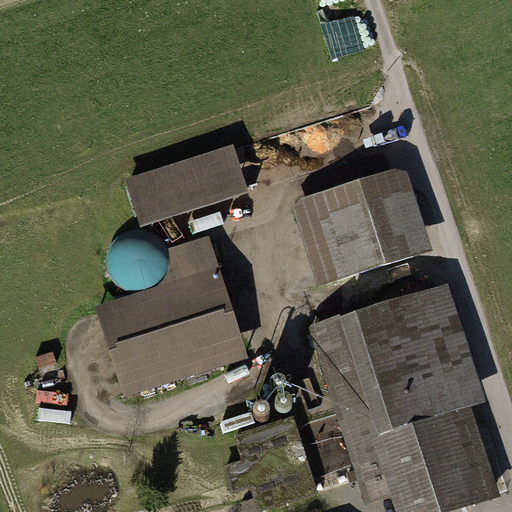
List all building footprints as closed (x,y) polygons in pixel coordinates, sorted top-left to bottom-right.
[(241,147),(131,182),(144,224),(254,190),(241,147)] [(332,283),(362,274),(343,214),(396,197),(390,180),(306,205),(332,283)] [(396,197),(343,214),(362,274),(415,257),(396,197)] [(127,396),(246,358),(220,274),(151,296),(100,313),(127,396)] [(433,294),(470,409),(487,403),(450,288),(433,294)] [(340,413),(368,498),(396,489),(403,511),(446,511),(493,497),(465,411),(470,409),(433,294),(343,324),(369,403),(340,413)] [(315,332),(340,413),(369,403),(343,324),(315,332)] [(292,420),(237,438),(246,462),(225,469),(233,492),(252,486),(261,511),(317,492),(292,420)]
